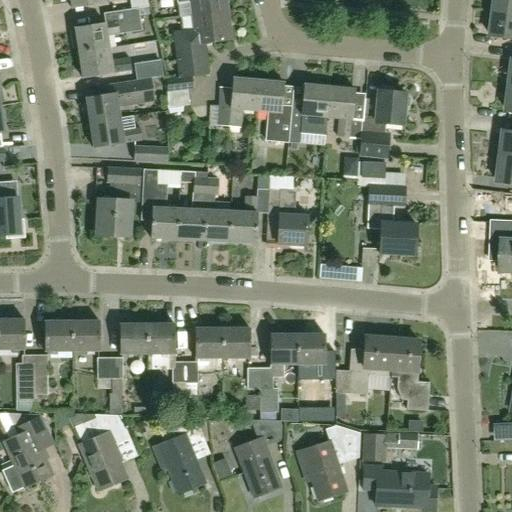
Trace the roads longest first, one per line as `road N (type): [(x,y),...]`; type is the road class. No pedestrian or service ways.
road 1 (residential): [(459,307),(61,281)]
road 2 (residential): [(61,281),(53,161),(24,0)]
road 3 (residential): [(459,307),(451,58)]
road 4 (residential): [(451,58),(279,42),(268,0)]
road 5 (residential): [(468,511),(459,307)]
